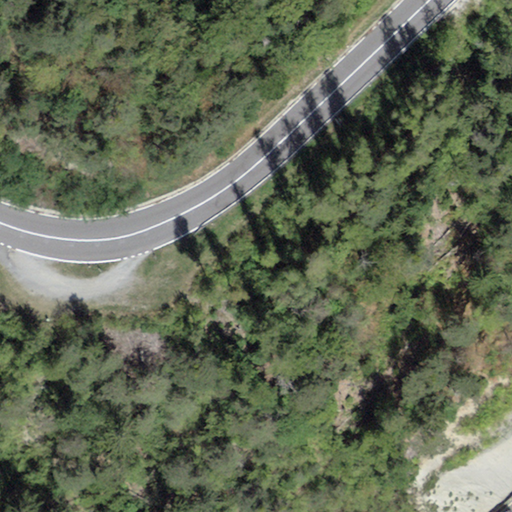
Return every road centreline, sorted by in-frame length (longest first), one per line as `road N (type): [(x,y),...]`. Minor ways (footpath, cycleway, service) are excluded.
road 1 (secondary): [(0,221),(82,240),(173,218),(245,174),(427,0)]
road 2 (track): [(0,244),(31,273),(81,287),(141,255),(138,231)]
